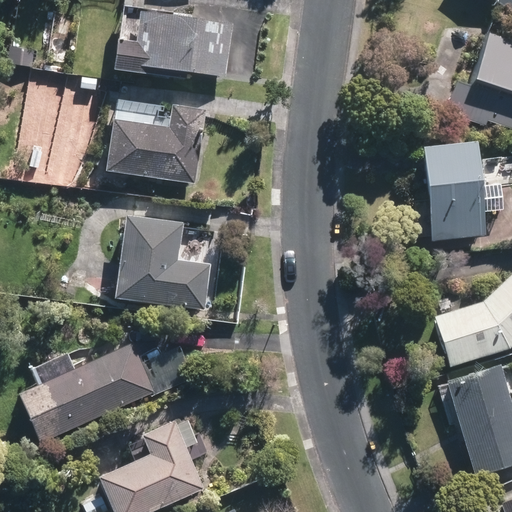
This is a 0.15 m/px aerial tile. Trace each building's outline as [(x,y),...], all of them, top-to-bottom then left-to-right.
[(218,81),(225,27),(137,16),(133,45),(112,42),(109,67),(218,81)] [(511,45),(485,36),(469,82),(511,96),(511,45)] [(511,103),(455,83),(445,111),(478,123),(480,117),(511,128),(511,103)] [(105,124),(100,170),(190,181),(199,111),(165,107),(162,131),(105,124)] [(466,146),(418,151),(428,239),(476,234),(466,146)] [(174,227),(119,220),(110,298),(199,308),(204,267),(170,263),(174,227)] [(511,275),(480,308),(434,321),(448,364),(504,347),(511,338),(511,275)] [(126,348),(35,387),(54,433),(146,394),(126,348)] [(511,437),(491,370),(445,384),(473,475),(511,462),(511,437)] [(149,456),(95,478),(108,511),(143,511),(196,490),(171,431),(143,442),(149,456)] [(511,511),(511,500),(499,506),(501,511),(511,511)]
